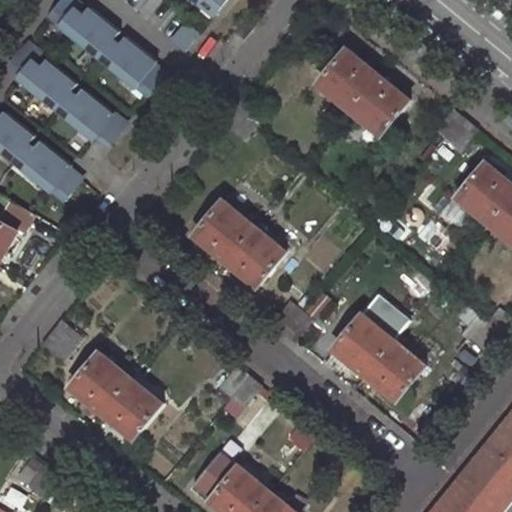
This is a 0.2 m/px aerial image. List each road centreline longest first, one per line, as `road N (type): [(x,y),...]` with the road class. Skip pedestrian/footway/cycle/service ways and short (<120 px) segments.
road 1 (residential): [(112,226),(426,487)]
road 2 (residential): [(112,226),(294,0)]
road 3 (unclassified): [(0,386),(153,511)]
road 4 (residential): [(0,362),(112,226)]
road 5 (residential): [(426,487),(511,383)]
